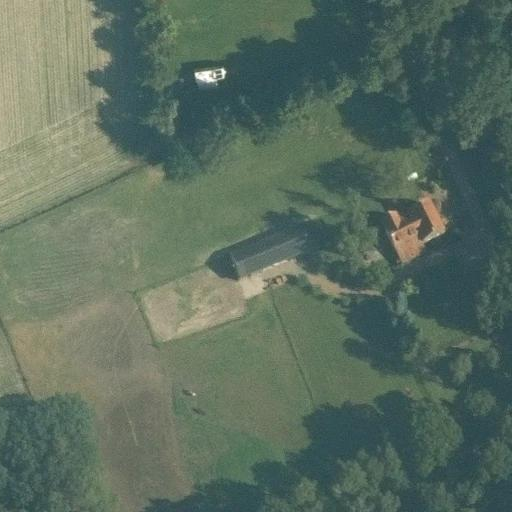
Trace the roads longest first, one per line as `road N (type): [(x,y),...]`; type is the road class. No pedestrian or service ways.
road 1 (unclassified): [(511,274),(435,87),(423,0)]
road 2 (track): [(387,511),(511,441)]
